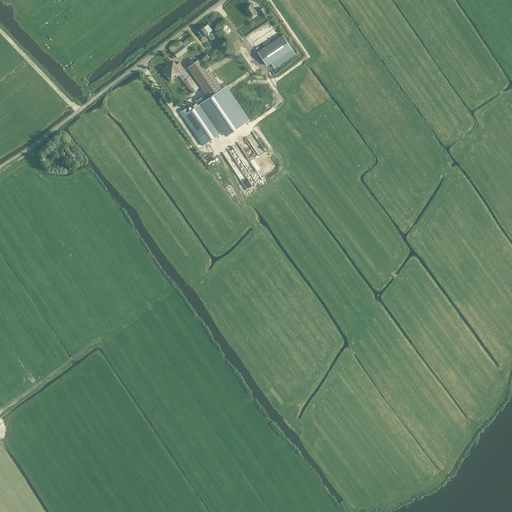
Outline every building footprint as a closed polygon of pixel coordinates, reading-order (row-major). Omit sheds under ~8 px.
[(257,13),(251,5),(249,6),(248,5),(246,7),(246,8),(245,9),(251,18),(257,13)] [(259,11),(264,18),(268,15),(264,8),(259,11)] [(266,33),(272,29),(268,22),(262,26),(266,33)] [(209,33),(212,31),(208,25),(205,27),(204,27),(201,29),(202,29),(198,32),(203,38),(206,35),(206,36),(208,35),(210,38),(210,39),(211,40),(215,38),(211,33),(210,34),(209,33)] [(226,34),(234,44),(239,40),(232,30),(226,34)] [(271,63),(292,49),(283,35),(258,52),(267,66),(271,63)] [(187,51),(197,44),(192,36),(182,44),(181,41),(177,44),(176,43),(169,48),(172,52),(173,52),(178,59),(188,51),(187,51)] [(275,68),(296,54),(292,49),(271,63),(275,68)] [(209,58),(205,53),(200,57),(204,61),(209,58)] [(224,132),(227,137),(250,121),(227,87),(223,89),(209,68),(206,70),(200,60),(189,67),(207,95),(196,102),(198,105),(204,102),(224,132)] [(199,88),(179,63),(176,65),(173,61),(161,70),(171,82),(179,76),(193,93),(199,88)] [(224,132),(204,102),(198,105),(189,111),(187,108),(180,113),(203,146),(224,132)] [(259,156),(266,151),(253,132),(247,137),(259,156)] [(244,162),(250,174),(256,171),(255,168),(253,169),(241,143),(234,146),(240,159),(237,160),(239,164),(244,162)] [(76,156),(70,148),(65,151),(72,159),(76,156)] [(207,163),(214,158),(212,155),(205,160),(207,163)]
